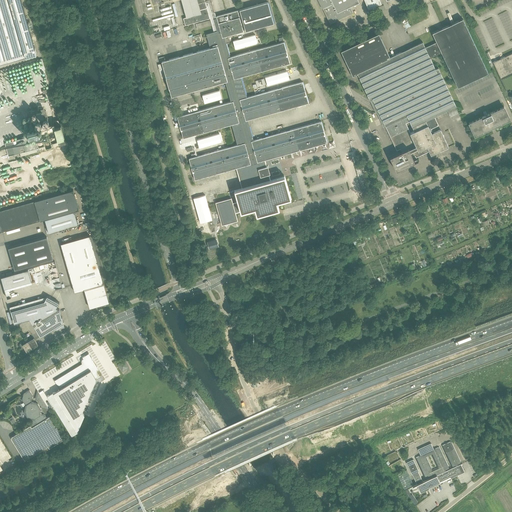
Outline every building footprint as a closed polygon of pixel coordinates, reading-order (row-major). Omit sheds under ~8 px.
[(0,0),(0,63),(37,53),(21,0),(0,0)] [(196,0),(201,13),(183,18),(185,25),(210,18),(204,0),(196,0)] [(317,0),(322,9),(323,8),(327,17),(328,17),(331,22),(335,20),(335,21),(353,13),(350,7),(359,3),(358,0),(317,0)] [(365,0),(369,9),(373,7),(373,6),(375,5),(375,6),(381,3),(379,0),(365,0)] [(284,176),(270,180),(265,160),(327,142),(321,121),(253,140),(248,120),(308,103),(302,82),(247,97),(241,77),(290,63),(284,42),(230,57),(224,37),(243,31),(242,28),(245,27),(246,31),(274,23),(268,2),(240,9),(240,11),(238,12),(237,10),(216,16),(218,21),(215,22),(217,31),(206,34),(210,48),(162,61),(171,96),(225,81),(231,102),(177,117),(183,138),(232,124),(237,145),(189,158),(195,180),(237,168),(242,187),(243,187),(243,188),(235,190),(238,202),(233,203),(231,198),(216,203),(222,225),(238,221),(235,210),(240,209),(241,212),(255,208),(257,215),(279,209),(277,202),(291,198),(284,176)] [(432,33),(437,42),(442,53),(458,87),(488,73),(463,18),(442,28),(432,33)] [(357,73),(390,57),(379,33),(341,51),(353,75),(357,73)] [(255,35),(245,37),(233,41),(235,49),(258,43),(255,35)] [(442,53),(437,42),(425,47),(423,42),(390,57),(357,73),(370,100),(371,101),(375,104),(374,107),(378,109),(376,112),(380,115),(394,109),(399,111),(407,129),(408,128),(406,123),(410,121),(412,127),(456,106),(438,68),(435,69),(430,58),(442,53)] [(511,53),(493,62),(507,92),(510,91),(511,95),(509,97),(511,103),(511,53)] [(287,71),(265,77),(267,85),(289,79),(287,71)] [(222,98),(219,90),(202,95),(204,103),(222,98)] [(504,107),(469,123),(475,135),(510,119),(504,107)] [(380,115),(379,117),(383,127),(385,126),(397,150),(400,149),(401,151),(394,155),(390,157),(395,167),(394,167),(396,170),(397,170),(400,169),(415,162),(413,157),(415,156),(416,157),(417,156),(429,151),(431,155),(449,147),(456,144),(457,143),(448,124),(445,118),(443,114),(443,112),(412,127),(414,131),(410,133),(408,128),(407,129),(399,111),(394,109),(380,115)] [(35,133),(36,134),(6,143),(9,156),(37,148),(39,147),(39,145),(45,143),(46,146),(52,144),(51,141),(57,139),(57,138),(64,137),(61,125),(54,127),(35,133)] [(197,140),(199,148),(222,142),(219,134),(197,140)] [(65,137),(59,139),(61,146),(67,144),(65,137)] [(73,190),(0,210),(0,231),(40,220),(41,220),(45,219),(49,233),(78,224),(74,211),(79,209),(73,190)] [(212,220),(205,195),(193,198),(200,223),(212,220)] [(107,294),(104,284),(90,235),(80,238),(61,244),(75,292),(84,289),(87,299),(90,298),(92,306),(109,301),(107,294)] [(47,237),(8,248),(15,270),(53,259),(47,237)] [(217,244),(217,242),(216,240),(208,242),(210,248),(218,246),(217,244)] [(28,269),(1,277),(4,289),(31,281),(28,269)] [(44,301),(10,310),(14,323),(29,319),(30,319),(35,327),(37,332),(40,337),(54,329),(54,328),(63,323),(62,317),(61,315),(60,313),(59,309),(58,309),(56,308),(57,308),(59,303),(47,296),(44,301)] [(34,338),(28,341),(32,349),(35,347),(38,346),(37,345),(38,345),(34,338)] [(32,349),(28,341),(22,345),(21,343),(19,344),(21,347),(23,346),(27,352),(27,351),(28,352),(30,351),(30,350),(32,349)] [(56,397),(51,400),(50,401),(72,436),(78,432),(77,430),(78,429),(85,415),(82,411),(96,379),(102,375),(89,353),(82,357),(83,359),(82,359),(82,360),(81,361),(81,362),(81,363),(82,363),(54,380),(56,382),(56,383),(57,383),(57,384),(58,384),(58,385),(59,385),(60,385),(61,386),(62,385),(63,385),(64,385),(65,385),(65,384),(66,385),(54,393),(56,397)] [(125,360),(118,364),(122,371),(129,367),(125,360)] [(31,422),(30,425),(12,437),(11,438),(24,459),(26,460),(48,446),(49,448),(64,439),(65,437),(52,417),(50,416),(47,418),(45,415),(42,414),(41,412),(41,409),(38,403),(31,402),(33,395),(29,390),(25,392),(24,392),(24,393),(23,393),(22,400),(25,405),(24,412),(27,418),(29,418),(31,422)] [(49,409),(43,400),(42,397),(37,400),(42,407),(49,409)] [(457,433),(453,435),(459,446),(462,445),(457,433)] [(431,443),(418,449),(421,455),(416,457),(417,457),(427,479),(423,481),(418,471),(419,471),(413,459),(406,462),(412,474),(417,484),(413,486),(417,484),(421,492),(429,488),(429,487),(440,482),(450,477),(451,478),(464,472),(461,464),(462,464),(462,463),(459,464),(449,442),(443,444),(454,467),(448,470),(437,448),(438,447),(434,449),(431,443)]
